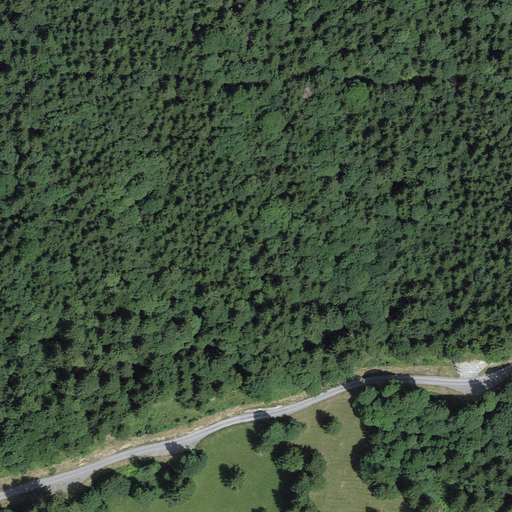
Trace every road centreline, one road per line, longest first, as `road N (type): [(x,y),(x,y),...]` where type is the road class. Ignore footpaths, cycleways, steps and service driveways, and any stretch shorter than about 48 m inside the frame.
road 1 (track): [(511,374),(483,391),(431,381),(374,383),(0,497)]
road 2 (track): [(511,95),(449,79),(216,85),(0,68)]
